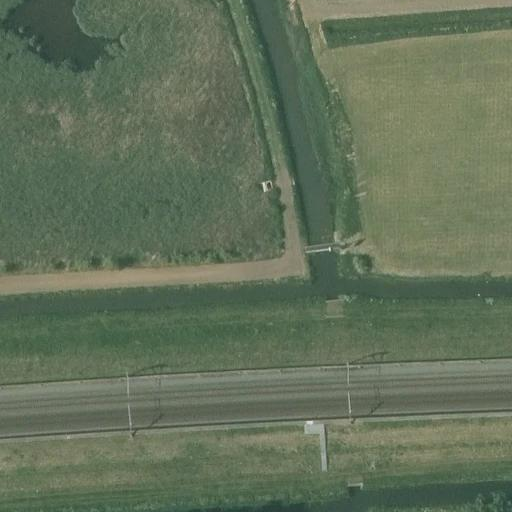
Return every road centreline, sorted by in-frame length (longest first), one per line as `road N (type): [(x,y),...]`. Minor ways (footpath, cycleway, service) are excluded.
road 1 (track): [(293,251),(281,269),(0,290)]
road 2 (track): [(232,0),(293,251)]
